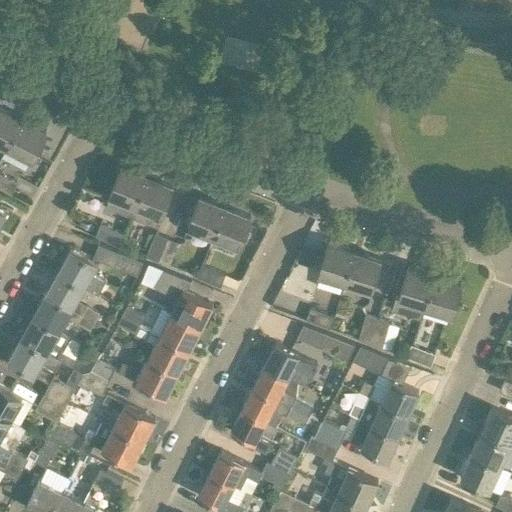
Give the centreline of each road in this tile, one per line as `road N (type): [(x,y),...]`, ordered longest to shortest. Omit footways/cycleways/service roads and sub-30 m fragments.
road 1 (residential): [(142,511),(305,192)]
road 2 (residential): [(400,511),(511,271)]
road 3 (residential): [(305,192),(103,111)]
road 4 (residential): [(511,254),(305,192)]
road 5 (residential): [(0,286),(103,111)]
road 6 (residential): [(511,19),(459,19),(368,0)]
